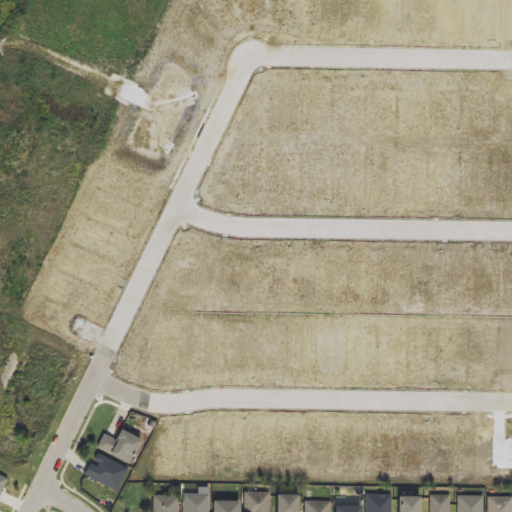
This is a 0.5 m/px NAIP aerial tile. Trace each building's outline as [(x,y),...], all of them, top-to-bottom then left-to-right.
[(151,366),(162,327),(184,333),(176,362),(166,359),(163,369),(151,366)] [(261,368),(261,328),(283,328),(282,359),(273,359),(273,368),(261,368)] [(292,329),(314,329),(314,369),(300,369),(300,358),(292,358),(292,329)] [(230,332),(253,332),(253,369),(238,368),(239,357),(230,357),(230,332)] [(197,368),(198,333),(220,333),(219,364),(211,364),(211,368),(197,368)] [(353,334),(374,334),(373,371),(360,371),(360,361),(352,361),(353,334)] [(383,370),(383,334),(405,334),(405,360),(395,360),(395,370),(383,370)] [(321,370),(322,335),(344,336),(344,365),(335,364),(335,370),(321,370)] [(414,336),(435,337),(434,372),(422,372),(422,364),(413,364),(414,336)] [(444,371),(444,336),(466,336),(466,367),(456,367),(456,371),(444,371)] [(473,337),(498,337),(497,373),(483,373),(483,365),(473,365),(473,337)] [(221,432),(233,432),(233,428),(242,428),(242,458),(220,458),(221,432)] [(250,429),(265,429),(265,433),(272,433),(272,459),(250,459),(250,429)] [(281,439),(290,440),(290,429),(302,429),(302,466),(281,465),(281,439)] [(312,429),(324,430),(324,441),(333,441),(333,471),(311,471),(312,429)] [(190,440),(200,441),(200,430),(212,431),(211,467),(189,466),(190,440)] [(341,436),(351,436),(351,431),(364,431),(364,467),(341,467),(341,436)] [(403,442),(412,442),(412,431),(424,431),(424,467),(403,466),(403,442)] [(433,431),(446,431),(446,442),(455,442),(454,474),(432,474),(433,431)] [(463,462),(463,435),(477,435),(477,432),(486,432),(486,462),(463,462)] [(159,475),(160,444),(169,445),(169,433),(182,434),(180,476),(159,475)] [(372,433),(394,433),(393,461),(372,461),(372,433)] [(511,469),(491,468),(492,434),(505,434),(505,439),(511,439),(511,469)] [(103,437),(97,449),(111,456),(109,460),(119,466),(120,463),(129,468),(140,447),(120,436),(115,444),(103,437)] [(96,457),(93,464),(96,466),(94,470),(89,467),(82,479),(112,496),(126,472),(96,457)] [(244,492),(243,511),(268,511),(269,492),(244,492)] [(183,493),(182,511),(208,511),(209,494),(183,493)] [(275,494),(274,511),(295,511),(296,495),(275,494)] [(365,494),(364,511),(390,511),(391,494),(365,494)] [(450,511),(450,495),(428,495),(428,511),(450,511)] [(153,496),(152,511),(178,511),(179,497),(153,496)] [(456,511),(482,511),(482,496),(457,496),(456,511)] [(487,511),(511,511),(511,497),(487,497),(487,511)] [(398,499),(397,511),(419,511),(420,499),(398,499)] [(304,500),(303,511),(330,511),(331,501),(304,500)] [(236,511),(237,502),(210,502),(209,511),(236,511)]
